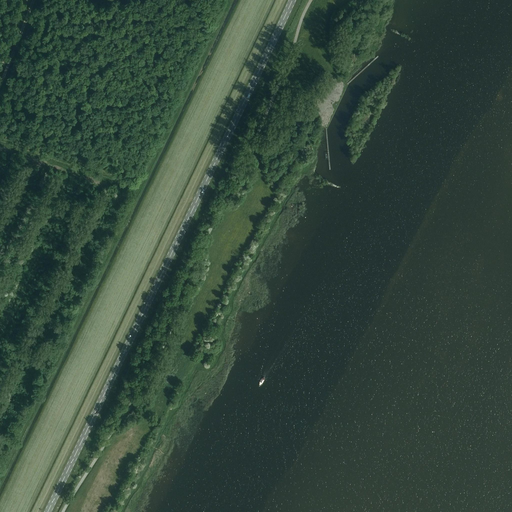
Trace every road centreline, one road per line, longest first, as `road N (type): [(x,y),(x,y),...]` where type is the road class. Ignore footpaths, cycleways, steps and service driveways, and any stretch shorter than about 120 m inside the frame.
road 1 (primary): [(47,511),(292,0)]
road 2 (track): [(0,480),(229,0)]
road 3 (track): [(140,186),(0,137)]
road 4 (track): [(137,193),(0,144)]
